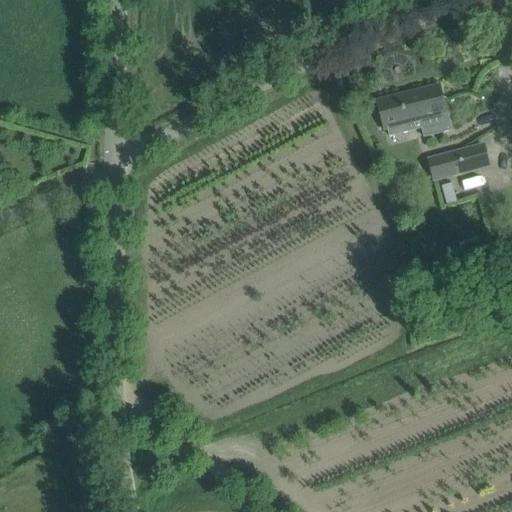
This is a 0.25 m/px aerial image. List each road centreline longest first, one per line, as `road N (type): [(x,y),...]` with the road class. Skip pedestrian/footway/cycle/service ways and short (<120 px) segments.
road 1 (unclassified): [(114,163),(284,72),(445,0)]
road 2 (tertiary): [(125,511),(114,163)]
road 3 (track): [(262,511),(116,385)]
road 4 (tertiary): [(114,163),(115,0)]
